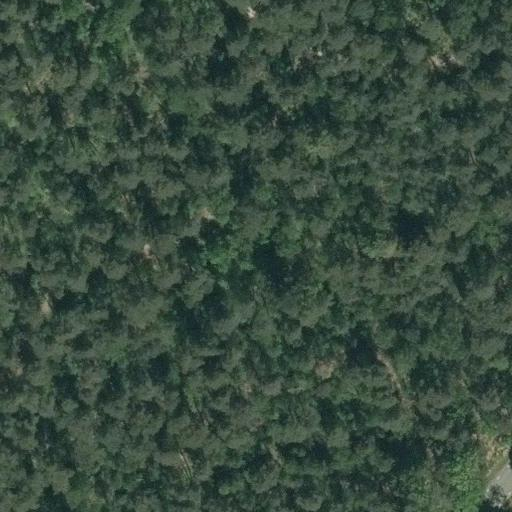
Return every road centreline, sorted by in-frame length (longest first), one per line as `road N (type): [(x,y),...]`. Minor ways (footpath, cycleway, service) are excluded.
road 1 (track): [(0,372),(31,324),(73,283),(187,234),(229,197),(305,57),(231,0)]
road 2 (track): [(305,57),(446,61),(511,36)]
